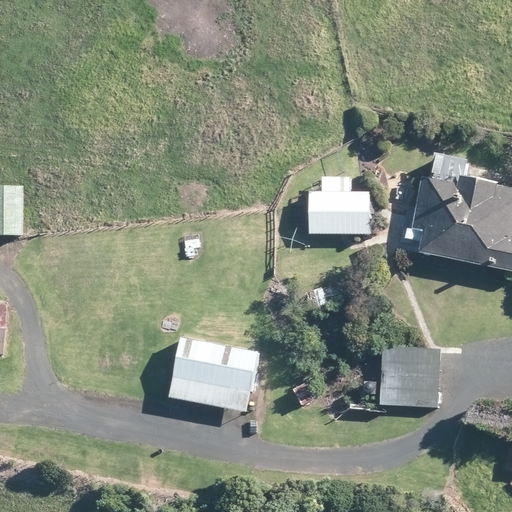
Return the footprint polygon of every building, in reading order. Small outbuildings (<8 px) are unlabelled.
[(511,186),(461,175),(460,182),(425,175),(414,228),(426,231),(421,251),(511,269),(511,186)] [(0,233),(21,233),(20,186),(0,186),(0,233)] [(373,196),(308,194),(307,235),(371,238),(373,196)] [(177,340),(167,396),(246,412),(257,355),(177,340)] [(421,389),(421,367),(422,346),(387,346),(386,389),(421,389)]
